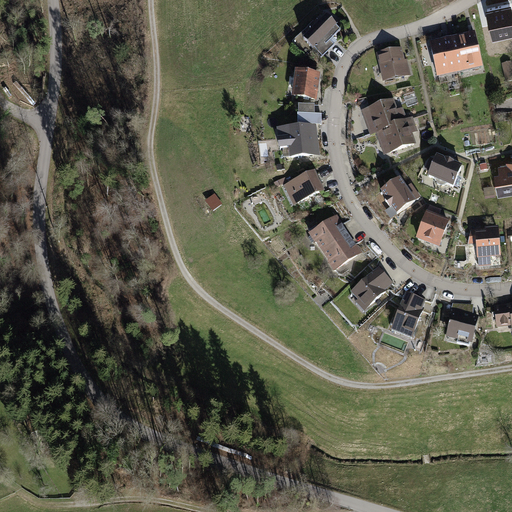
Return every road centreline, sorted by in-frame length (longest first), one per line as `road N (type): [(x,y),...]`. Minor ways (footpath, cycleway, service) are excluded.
road 1 (unclassified): [(373,511),(132,428),(89,388),(55,319),(38,218),(55,72),(51,0)]
road 2 (track): [(151,0),(154,193),(173,253),(205,298),(337,380),(389,386),(511,368)]
road 3 (residential): [(474,0),(364,42),(339,75),(332,129),(345,192),(408,266),(467,292),(511,287)]
road 4 (track): [(202,511),(128,500),(35,502),(6,486)]
